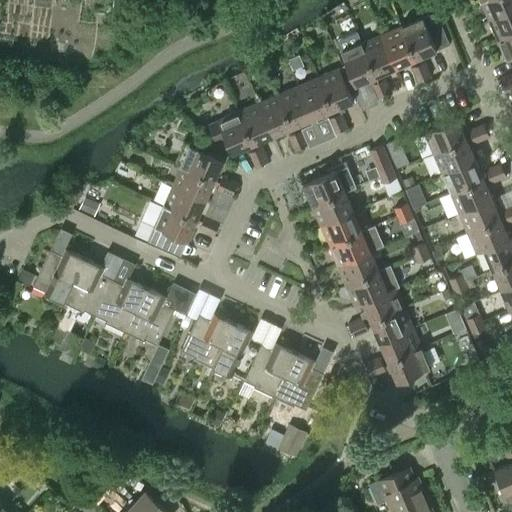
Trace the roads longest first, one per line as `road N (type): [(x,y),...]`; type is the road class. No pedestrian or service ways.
road 1 (residential): [(511,142),(476,76),(423,93),(380,114),(369,135),(248,189),(206,277)]
road 2 (residential): [(206,277),(333,333),(361,396)]
road 3 (residential): [(206,277),(59,216)]
